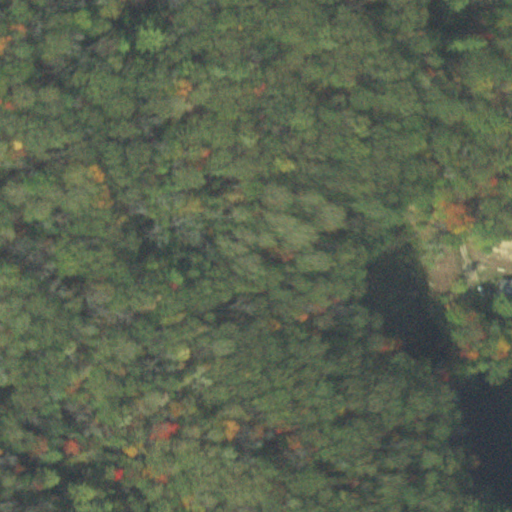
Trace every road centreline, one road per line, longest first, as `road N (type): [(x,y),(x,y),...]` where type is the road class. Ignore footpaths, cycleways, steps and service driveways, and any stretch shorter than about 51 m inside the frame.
road 1 (track): [(188,511),(185,486),(18,247),(15,0)]
road 2 (track): [(504,265),(501,101),(422,68),(356,0)]
